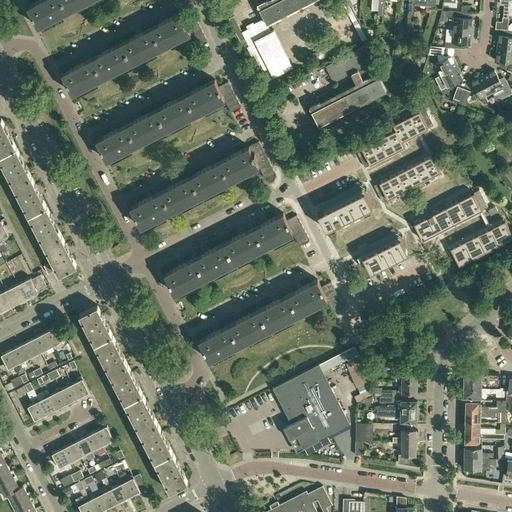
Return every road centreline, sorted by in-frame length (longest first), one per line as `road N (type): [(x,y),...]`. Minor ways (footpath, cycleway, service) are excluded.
road 1 (tertiary): [(109,279),(0,60)]
road 2 (tertiary): [(216,484),(109,279)]
road 3 (residential): [(436,491),(263,467),(216,484)]
road 4 (residential): [(109,279),(292,185)]
road 5 (residential): [(292,185),(219,44),(206,0)]
road 6 (unclassified): [(436,491),(440,373),(450,349),(482,319)]
road 7 (residential): [(361,325),(292,185)]
road 8 (residential): [(0,335),(109,279)]
